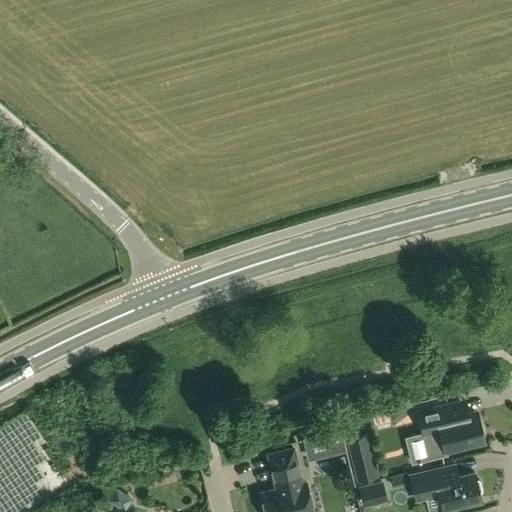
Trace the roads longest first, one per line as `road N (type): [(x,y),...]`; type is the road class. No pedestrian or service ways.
road 1 (secondary): [(166,296),(380,229),(511,199)]
road 2 (unclassified): [(166,296),(130,235),(0,125)]
road 3 (secondary): [(0,378),(166,296)]
